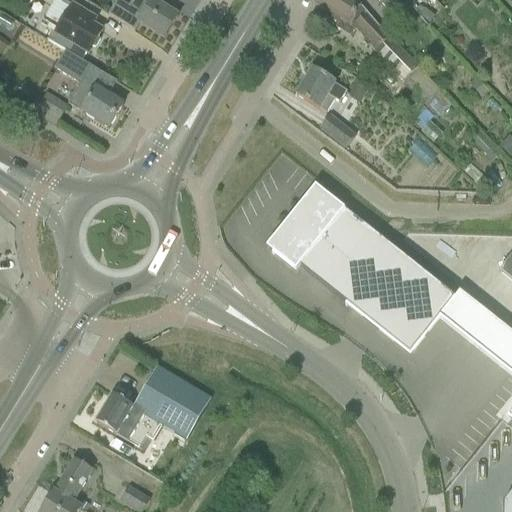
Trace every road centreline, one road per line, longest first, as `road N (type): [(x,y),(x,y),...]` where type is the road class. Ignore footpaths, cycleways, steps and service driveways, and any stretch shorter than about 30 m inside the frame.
road 1 (unclassified): [(400,511),(384,450),(356,400),(270,338)]
road 2 (residential): [(0,503),(73,384),(45,354)]
road 3 (residential): [(220,0),(150,111),(167,135)]
road 4 (unclassified): [(270,338),(172,251)]
road 5 (unclassified): [(156,278),(184,300),(270,338)]
road 6 (primary): [(198,107),(264,0)]
